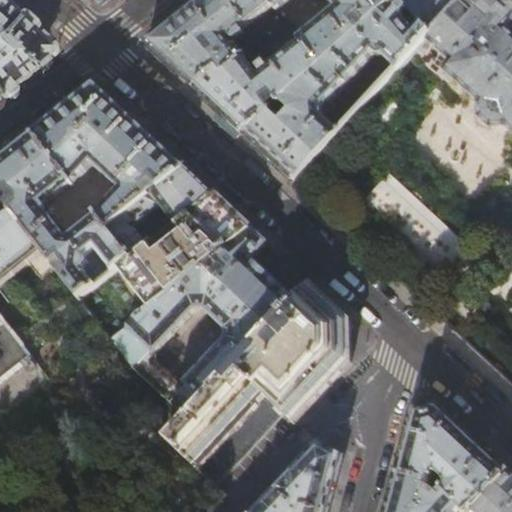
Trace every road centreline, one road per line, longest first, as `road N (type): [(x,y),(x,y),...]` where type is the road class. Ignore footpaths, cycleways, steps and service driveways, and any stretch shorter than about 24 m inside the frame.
road 1 (residential): [(100,43),(406,330)]
road 2 (residential): [(358,511),(406,330)]
road 3 (residential): [(406,330),(511,430)]
road 4 (residential): [(0,123),(100,43)]
